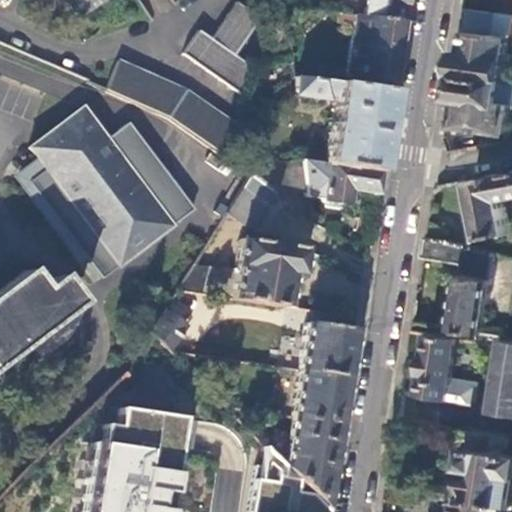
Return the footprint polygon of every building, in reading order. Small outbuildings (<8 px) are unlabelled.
[(59,0),(72,16),(94,0),(59,0)] [(240,95),(247,62),(233,54),(259,16),(236,0),(235,0),(208,37),(197,29),(181,51),(240,95)] [(364,0),(362,17),(400,23),(403,0),(364,0)] [(502,82),(503,79),(509,36),(506,35),(507,26),(495,24),(496,15),(471,11),(465,52),(456,50),(454,64),(453,75),(502,82)] [(394,62),(400,23),(362,17),(339,14),(338,21),(352,23),(342,85),(389,93),(394,62)] [(115,59),(102,89),(165,117),(211,149),(223,158),(234,124),(184,90),(115,59)] [(450,92),(448,106),(458,107),(455,124),(507,133),(511,103),(499,101),(502,82),(453,75),(450,92)] [(342,85),(294,77),(292,90),(299,95),(321,98),(326,94),(331,95),(320,162),(377,172),(382,138),(389,93),(342,85)] [(106,141),(82,109),(29,149),(37,159),(53,180),(37,192),(86,258),(85,259),(101,280),(192,212),(128,125),(106,141)] [(211,149),(195,173),(233,200),(234,199),(240,189),(248,176),(223,158),(211,149)] [(53,180),(37,159),(14,176),(49,224),(79,263),(85,259),(86,258),(37,192),(53,180)] [(318,203),(338,206),(341,191),(373,196),(375,184),(377,172),(320,162),(299,159),(299,161),(302,192),(304,203),(319,201),(318,203)] [(269,164),(271,191),(272,192),(276,195),(302,192),(299,161),(269,164)] [(511,173),(472,180),(483,239),(511,235),(505,201),(511,199),(511,173)] [(271,191),(248,176),(240,189),(264,205),(272,192),(271,191)] [(264,205),(240,189),(234,199),(258,214),(264,205)] [(258,214),(234,199),(233,200),(224,215),(245,228),(249,228),(258,214)] [(486,325),(497,253),(429,236),(426,255),(457,260),(456,271),(463,272),(455,327),(461,327),(480,331),(506,335),(506,328),(486,325)] [(300,250),(241,240),(236,239),(232,268),(233,268),(233,271),(230,299),(283,307),(288,277),(297,279),(300,250)] [(511,258),(500,256),(495,276),(511,279),(511,275),(511,258)] [(207,267),(192,264),(175,291),(203,295),(207,267)] [(220,269),(207,267),(203,295),(216,297),(220,269)] [(233,271),(220,269),(216,297),(230,299),(233,271)] [(0,362),(76,305),(55,279),(38,292),(24,273),(0,290),(0,362)] [(183,327),(162,312),(149,333),(167,352),(183,327)] [(302,324),(295,371),(344,378),(347,360),(352,331),(302,324)] [(511,336),(506,335),(480,331),(479,341),(500,344),(509,346),(508,353),(499,407),(511,409),(511,336)] [(460,338),(430,333),(421,394),(450,399),(460,338)] [(509,346),(500,344),(499,348),(503,353),(508,353),(509,346)] [(344,378),(295,371),(287,419),(337,427),(344,378)] [(166,511),(173,466),(176,449),(180,420),(117,410),(114,428),(101,426),(98,445),(89,443),(79,511),(166,511)] [(333,448),(337,427),(287,419),(280,466),(284,470),(324,510),(333,448)] [(464,496),(511,504),(511,503),(511,437),(475,431),(472,447),(468,447),(465,468),(466,468),(465,473),(468,473),(464,496)] [(225,511),(230,509),(179,446),(176,449),(173,466),(182,477),(178,480),(204,511),(225,511)] [(258,466),(284,470),(280,466),(261,446),(258,466)] [(323,511),(324,510),(284,470),(258,466),(253,465),(246,511),(323,511)] [(419,504),(421,489),(390,485),(388,499),(419,504)] [(509,511),(511,504),(464,496),(461,511),(509,511)]
